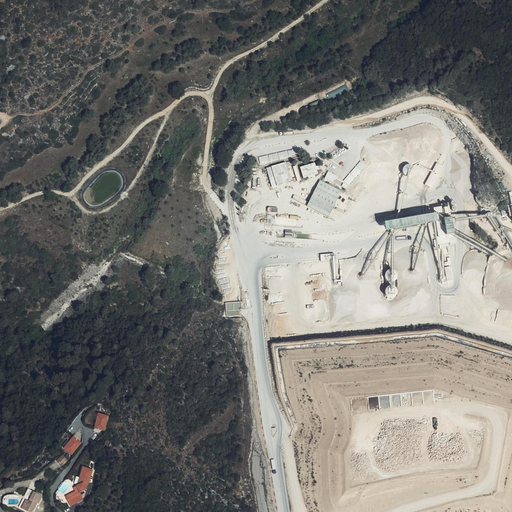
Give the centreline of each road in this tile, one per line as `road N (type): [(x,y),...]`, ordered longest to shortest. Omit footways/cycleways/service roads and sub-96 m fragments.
road 1 (track): [(230,210),(206,179),(208,95),(228,61),(324,0)]
road 2 (track): [(0,210),(38,193),(69,193),(182,95),(208,95)]
road 3 (track): [(172,107),(117,203),(89,212),(69,193)]
